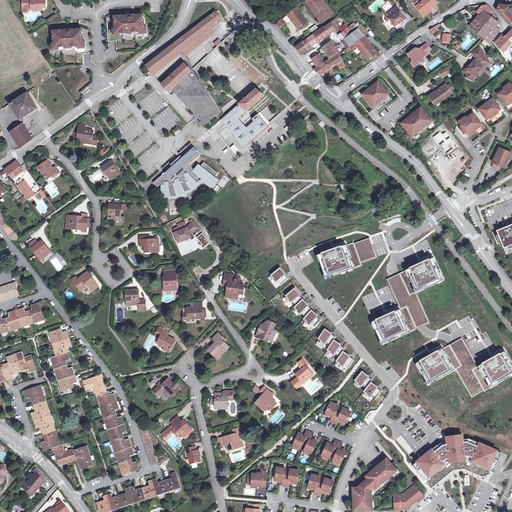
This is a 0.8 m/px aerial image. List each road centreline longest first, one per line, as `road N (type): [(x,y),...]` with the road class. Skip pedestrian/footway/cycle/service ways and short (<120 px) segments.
road 1 (residential): [(335,511),(349,466),(395,388),(294,266)]
road 2 (residential): [(68,494),(147,470),(117,387),(46,293)]
road 3 (tertiary): [(329,96),(415,164),(511,291)]
road 4 (residential): [(198,387),(249,362),(202,285)]
road 5 (residential): [(44,135),(96,202),(96,263)]
road 6 (tertiary): [(233,0),(329,96)]
road 7 (residential): [(223,511),(198,387)]
road 8 (residential): [(189,0),(172,35),(109,89)]
